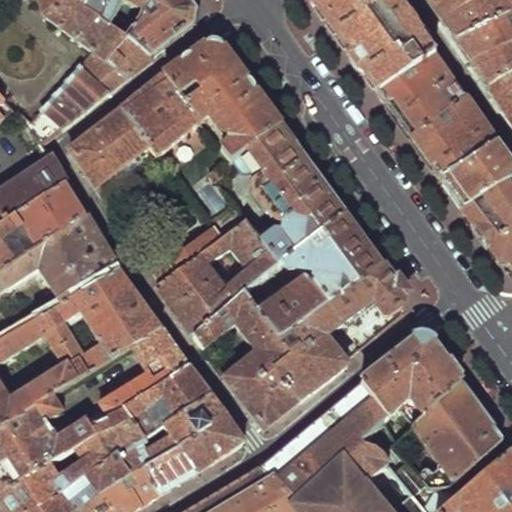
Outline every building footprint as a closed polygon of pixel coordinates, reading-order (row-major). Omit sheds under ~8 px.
[(42,17),(82,47),(91,54),(26,131),(41,148),(65,131),(140,74),(153,64),(151,62),(122,40),(105,28),(97,22),(79,8),(67,0),(41,0),(38,8),(42,17)] [(67,0),(79,8),(82,0),(67,0)] [(82,0),(79,8),(97,22),(106,0),(82,0)] [(141,12),(137,23),(122,40),(151,62),(194,30),(193,24),(195,13),(185,0),(106,0),(97,22),(105,28),(122,2),(141,12)] [(338,39),(353,61),(353,65),(358,71),(361,72),(377,95),(434,57),(392,0),(313,0),(314,6),(338,39)] [(511,0),(422,0),(472,64),(511,47),(511,0)] [(165,78),(201,125),(209,119),(220,135),(227,139),(231,140),(230,145),(220,153),(230,165),(245,155),(279,129),(250,89),(221,49),(215,48),(207,47),(165,78)] [(479,75),(488,89),(511,77),(511,47),(472,64),(479,75)] [(377,95),(410,140),(464,100),(434,57),(377,95)] [(499,107),(511,126),(511,77),(488,89),(499,107)] [(121,114),(149,149),(158,159),(201,125),(165,78),(139,100),(121,114)] [(423,158),(438,179),(494,143),(464,100),(410,140),(423,158)] [(0,125),(13,114),(0,101),(0,125)] [(0,131),(6,139),(15,149),(25,155),(37,152),(41,148),(26,131),(13,114),(0,125),(0,131)] [(69,154),(96,192),(149,149),(121,114),(94,134),(69,154)] [(254,197),(280,230),(260,245),(278,269),(283,265),(345,219),(316,179),(279,129),(245,155),(261,178),(255,183),(251,188),(254,197)] [(457,204),(461,210),(511,180),(511,168),(494,143),(438,179),(449,194),(457,204)] [(0,229),(14,220),(66,187),(52,165),(0,198),(0,229)] [(210,181),(215,186),(221,182),(222,180),(221,178),(220,175),(219,173),(210,181)] [(500,264),(501,265),(511,257),(511,180),(461,210),(500,264)] [(14,220),(36,253),(87,220),(77,205),(66,187),(14,220)] [(211,214),(229,237),(245,226),(227,201),(211,214)] [(306,283),(260,319),(280,345),(327,310),(381,269),(361,242),(345,219),(283,265),(287,271),(305,273),(306,283)] [(41,272),(62,307),(121,274),(104,247),(87,220),(36,253),(16,266),(0,277),(0,295),(7,291),(8,293),(41,272)] [(245,226),(229,237),(213,248),(162,284),(156,289),(176,317),(193,339),(243,297),(272,274),(278,269),(260,245),(245,226)] [(156,276),(162,284),(213,248),(204,236),(175,255),(172,252),(150,268),(156,276)] [(140,254),(150,268),(172,252),(162,238),(140,254)] [(0,277),(16,266),(0,242),(0,277)] [(327,310),(341,328),(373,304),(390,326),(401,317),(404,300),(391,282),(381,269),(327,310)] [(121,274),(62,307),(33,323),(44,340),(64,372),(73,386),(130,350),(161,331),(139,299),(121,274)] [(225,381),(264,433),(299,405),(275,372),(292,360),(280,345),(260,319),(243,297),(193,339),(203,354),(234,328),(255,355),(225,381)] [(275,372),(299,405),(347,368),(325,341),(341,328),(327,310),(280,345),(292,360),(275,372)] [(0,433),(52,400),(73,386),(64,372),(11,405),(0,388),(0,368),(44,340),(33,323),(24,328),(0,343),(0,433)] [(85,424),(92,434),(110,460),(138,442),(157,431),(145,413),(160,403),(172,421),(210,398),(199,383),(179,356),(161,331),(130,350),(147,377),(98,406),(102,413),(85,424)] [(361,388),(388,422),(401,410),(414,429),(461,387),(445,366),(432,348),(419,346),(413,346),(361,388)] [(412,430),(441,469),(422,484),(425,488),(428,494),(434,491),(452,490),(503,444),(484,418),(461,387),(414,429),(412,430)] [(386,426),(388,422),(361,388),(278,456),(262,470),(294,511),(423,511),(412,498),(395,477),(408,467),(392,448),(395,445),(386,426)] [(160,428),(177,450),(193,441),(227,421),(220,411),(210,398),(172,421),(160,428)] [(0,496),(47,465),(72,448),(92,434),(85,424),(57,442),(45,425),(61,415),(52,400),(0,433),(0,496)] [(193,441),(211,466),(239,449),(240,446),(240,439),(237,434),(227,421),(193,441)] [(72,448),(82,463),(89,474),(105,463),(110,460),(92,434),(72,448)] [(140,471),(159,497),(185,482),(211,466),(193,441),(177,450),(152,464),(140,471)] [(105,463),(119,484),(140,471),(152,464),(138,442),(110,460),(105,463)] [(442,511),(511,454),(506,448),(503,444),(452,490),(425,511),(442,511)] [(511,511),(511,455),(511,454),(442,511),(511,511)] [(83,478),(89,474),(82,463),(58,480),(66,491),(83,478)] [(83,478),(98,499),(119,484),(105,463),(89,474),(83,478)] [(0,507),(3,511),(34,511),(59,496),(66,491),(58,480),(47,465),(0,496),(0,507)] [(395,477),(412,498),(425,488),(422,484),(408,467),(395,477)] [(294,511),(262,470),(225,491),(189,511),(294,511)] [(93,502),(98,511),(134,511),(159,497),(140,471),(119,484),(98,499),(93,502)] [(70,511),(59,496),(34,511),(70,511)] [(98,511),(93,502),(79,511),(98,511)]
